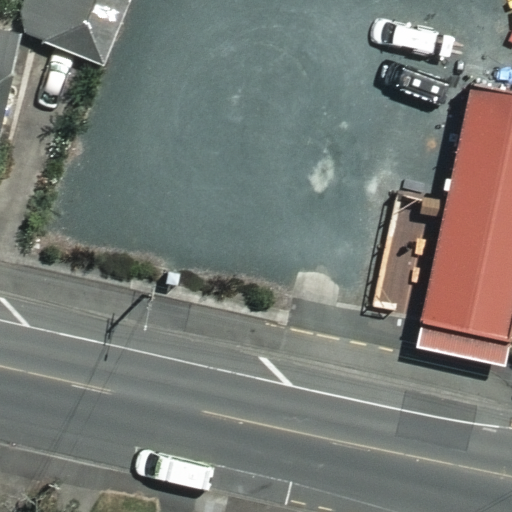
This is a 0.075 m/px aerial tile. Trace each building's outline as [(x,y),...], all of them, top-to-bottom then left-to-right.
[(134,0),(33,0),(18,39),(107,73),(134,0)] [(490,0),(378,0),(365,69),(408,77),(412,56),(449,64),(460,8),(487,14),(490,0)] [(0,90),(12,40),(0,37),(0,185),(21,97),(0,91),(0,90)] [(359,80),(209,46),(189,138),(215,144),(191,252),(314,280),(359,80)] [(511,372),(511,99),(476,92),(423,354),(511,372)]
